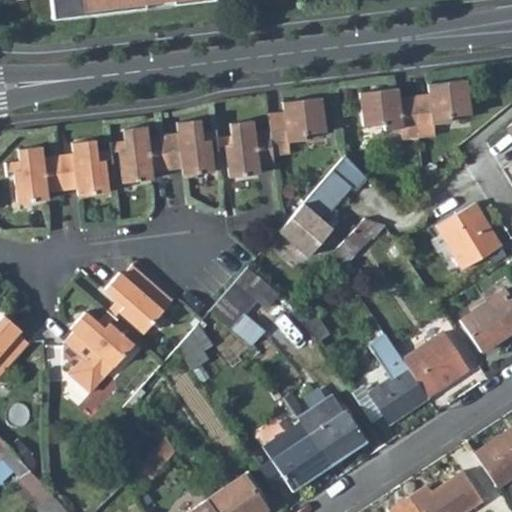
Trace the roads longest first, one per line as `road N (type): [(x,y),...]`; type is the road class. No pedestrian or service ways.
road 1 (residential): [(511,26),(0,86)]
road 2 (residential): [(323,511),(511,388)]
road 3 (residential): [(0,251),(38,257),(174,241),(195,250)]
